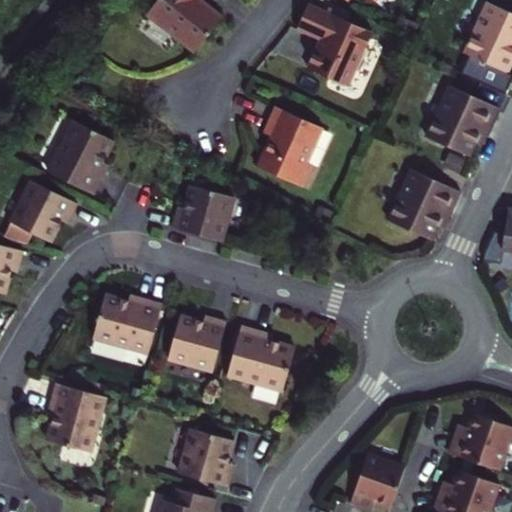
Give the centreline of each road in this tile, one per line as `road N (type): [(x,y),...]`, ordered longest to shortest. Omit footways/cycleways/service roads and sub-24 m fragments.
road 1 (residential): [(0,386),(52,296),(86,261),(113,248),(380,316)]
road 2 (residential): [(277,511),(323,446),(398,364)]
road 3 (residential): [(180,122),(280,0)]
road 4 (residential): [(451,278),(511,138)]
